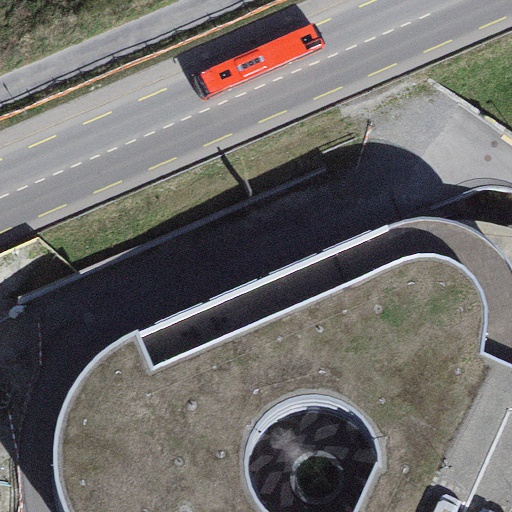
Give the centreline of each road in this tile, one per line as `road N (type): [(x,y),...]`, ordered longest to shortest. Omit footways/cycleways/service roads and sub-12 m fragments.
road 1 (primary): [(0,199),(462,0)]
road 2 (unclassified): [(201,0),(0,84)]
